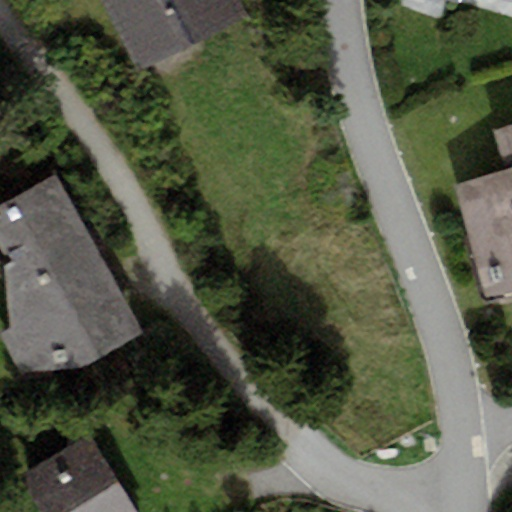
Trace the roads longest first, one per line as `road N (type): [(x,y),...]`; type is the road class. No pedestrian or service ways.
road 1 (track): [(428,511),(328,455),(252,390),(180,296),(107,159),(0,17)]
road 2 (residential): [(460,511),(448,359),(381,178),(341,0)]
